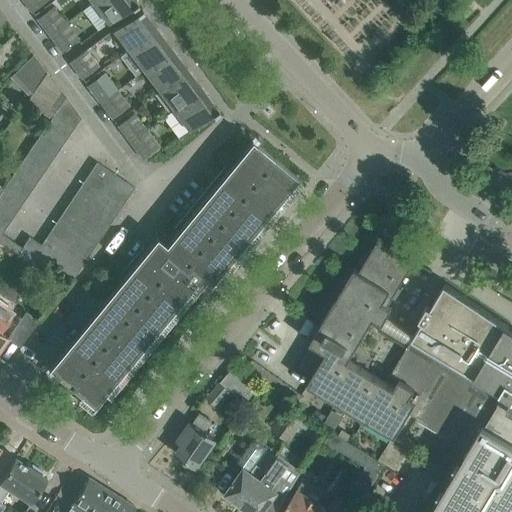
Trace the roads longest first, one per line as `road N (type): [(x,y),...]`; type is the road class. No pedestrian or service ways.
road 1 (residential): [(113,468),(365,153)]
road 2 (residential): [(365,153),(222,0)]
road 3 (residential): [(113,468),(0,394)]
road 4 (residential): [(511,52),(428,154)]
